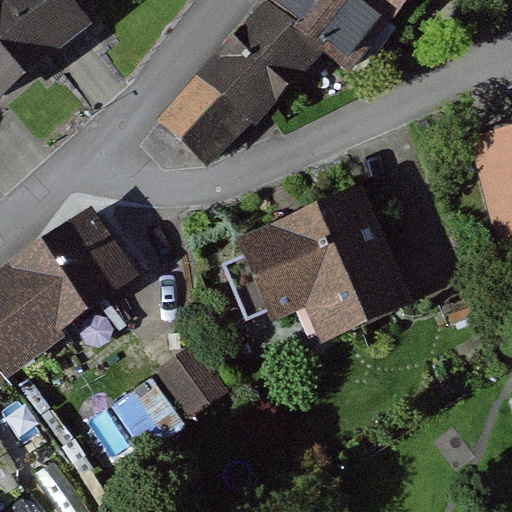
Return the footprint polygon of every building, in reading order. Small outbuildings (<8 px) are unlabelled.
[(0,0),(0,113),(72,54),(98,33),(70,0),(0,0)] [(377,83),(443,0),(289,0),(283,8),(337,52),(377,83)] [(283,8),(210,80),(215,85),(261,131),(337,52),(283,8)] [(209,182),(261,131),(215,85),(163,135),(209,182)] [(511,142),(482,152),(511,248),(511,142)] [(376,199),(253,248),(282,321),(323,305),(340,348),(423,315),(376,199)] [(98,219),(0,291),(0,369),(15,389),(150,289),(98,219)] [(250,321),(269,314),(248,263),(230,270),(250,321)] [(165,380),(195,426),(232,402),(202,356),(165,380)]
